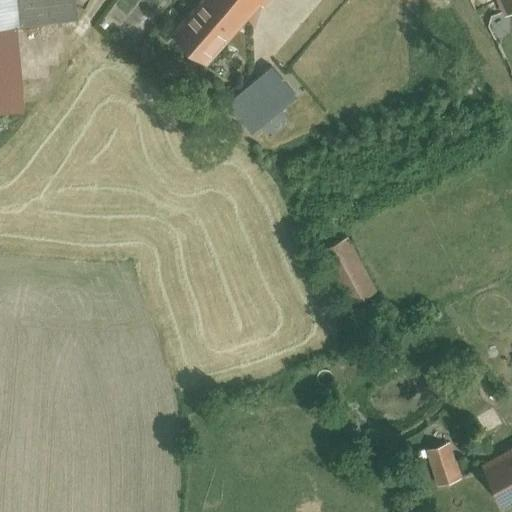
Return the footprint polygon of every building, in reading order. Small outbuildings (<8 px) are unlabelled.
[(74,0),(0,0),(0,114),(21,113),(16,27),(76,23),(74,0)] [(256,0),(178,0),(159,23),(206,62),(256,0)] [(382,0),(325,0),(278,64),(230,103),(269,152),(331,128),(304,96),(382,0)] [(487,0),(493,12),(511,4),(509,0),(487,0)] [(441,43),(398,63),(412,93),(454,74),(441,43)] [(346,235),(310,253),(338,310),(374,292),(346,235)] [(467,472),(451,441),(426,454),(442,485),(467,472)] [(511,448),(479,466),(500,506),(511,499),(511,448)]
